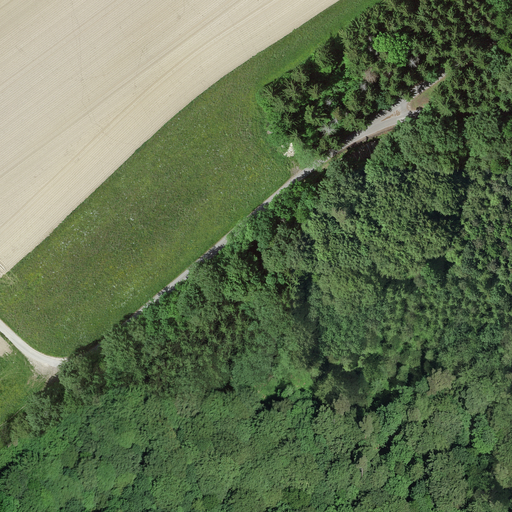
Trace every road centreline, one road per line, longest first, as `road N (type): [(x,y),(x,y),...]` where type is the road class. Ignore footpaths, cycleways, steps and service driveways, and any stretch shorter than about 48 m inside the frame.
road 1 (unclassified): [(511,26),(309,168),(77,362),(34,355),(0,325)]
road 2 (motorway): [(0,368),(511,80)]
road 3 (motorway): [(473,0),(0,263)]
road 4 (track): [(511,354),(292,511)]
road 5 (track): [(379,117),(462,107),(511,112)]
